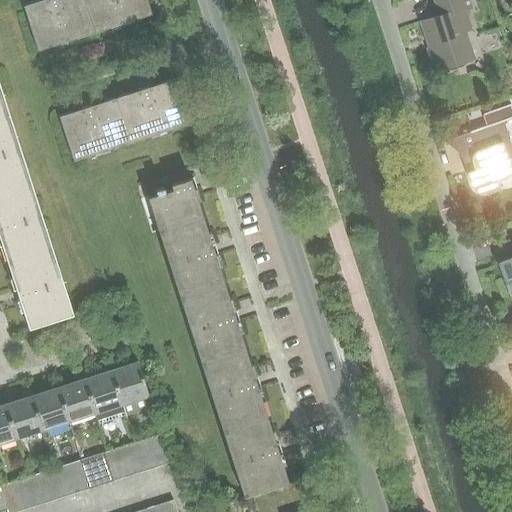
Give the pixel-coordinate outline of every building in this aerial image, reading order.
[(35,49),(93,31),(82,0),(38,0),(21,5),(35,49)] [(146,0),(82,0),(93,31),(150,12),(146,0)] [(432,48),(427,49),(434,72),(471,60),(462,33),(471,30),(465,11),(471,8),(468,0),(434,0),(440,16),(423,22),(432,48)] [(172,79),(115,98),(129,142),(186,124),(172,79)] [(73,161),(129,142),(115,98),(58,117),(73,161)] [(511,112),(510,106),(482,116),(486,126),(511,116),(511,112)] [(0,189),(30,180),(8,114),(0,116),(0,189)] [(474,170),(466,173),(471,188),(473,191),(477,194),(481,195),(485,194),(500,189),(498,181),(505,178),(508,177),(510,174),(511,171),(511,168),(508,159),(511,158),(511,155),(511,146),(503,122),(511,118),(511,116),(486,126),(469,132),(476,151),(473,153),(471,156),(471,159),(471,162),(474,170)] [(156,226),(200,212),(189,178),(153,190),(155,194),(146,197),(156,226)] [(51,247),(30,180),(0,189),(0,234),(8,261),(51,247)] [(222,279),(200,212),(156,226),(178,293),(222,279)] [(73,313),(51,247),(8,261),(18,289),(14,290),(17,299),(20,298),(30,327),(73,313)] [(511,256),(496,263),(509,296),(511,295),(511,256)] [(243,347),(222,279),(178,293),(199,361),(243,347)] [(265,414),(243,347),(199,361),(221,428),(265,414)] [(148,394),(137,359),(110,368),(125,412),(126,416),(151,408),(147,395),(148,394)] [(125,412),(110,368),(84,376),(94,412),(97,421),(125,412)] [(84,376),(57,385),(69,420),(94,412),(84,376)] [(31,393),(42,429),(69,420),(57,385),(31,393)] [(31,393),(4,402),(16,438),(42,429),(31,393)] [(4,402),(0,403),(0,442),(16,438),(4,402)] [(287,481),(265,414),(221,428),(243,496),(287,481)] [(149,436),(158,465),(170,461),(160,432),(149,436)] [(158,465),(149,436),(138,440),(147,469),(158,465)] [(147,469),(138,440),(126,444),(136,472),(147,469)] [(136,472),(126,444),(115,447),(124,476),(136,472)] [(124,476),(115,447),(103,451),(113,480),(124,476)] [(113,480),(103,451),(92,455),(101,484),(113,480)] [(101,484),(92,455),(80,459),(90,487),(101,484)] [(90,487),(80,459),(69,462),(78,491),(90,487)] [(78,491),(69,462),(57,466),(67,495),(78,491)] [(67,495),(57,466),(46,470),(55,499),(67,495)] [(55,499),(46,470),(34,474),(44,502),(55,499)] [(44,502),(34,474),(23,478),(32,506),(44,502)] [(32,506),(23,478),(11,481),(21,510),(32,506)] [(14,511),(21,510),(11,481),(0,485),(8,511),(14,511)] [(0,485),(0,511),(8,511),(0,485)] [(163,511),(175,511),(172,499),(160,503),(163,511)] [(163,511),(160,503),(148,507),(150,511),(163,511)]
